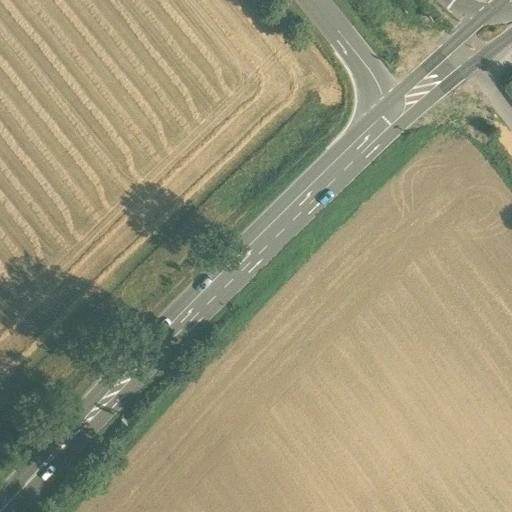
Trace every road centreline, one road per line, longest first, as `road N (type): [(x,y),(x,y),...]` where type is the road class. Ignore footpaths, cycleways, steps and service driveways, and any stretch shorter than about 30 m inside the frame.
road 1 (primary): [(5,511),(383,125)]
road 2 (tertiary): [(310,0),(368,72),(383,125)]
